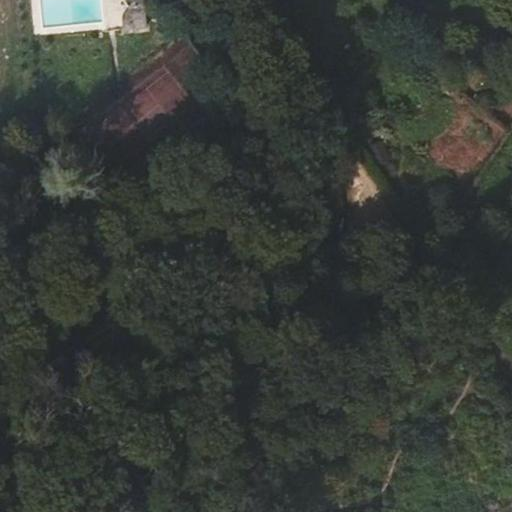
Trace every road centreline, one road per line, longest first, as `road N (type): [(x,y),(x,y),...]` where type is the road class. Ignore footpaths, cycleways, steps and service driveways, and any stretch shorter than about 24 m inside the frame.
road 1 (track): [(235,0),(375,225),(511,376)]
road 2 (track): [(375,225),(289,265),(202,277),(25,374),(0,376)]
